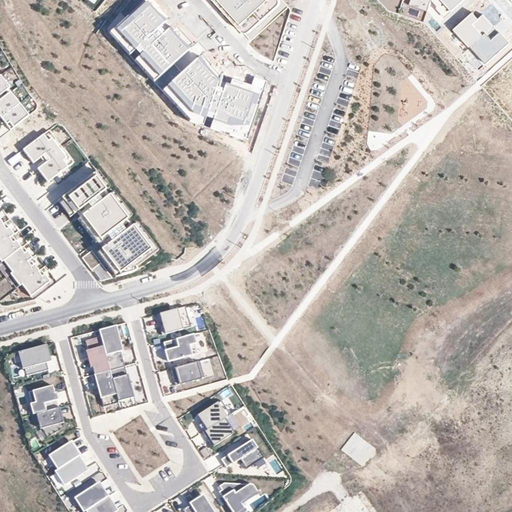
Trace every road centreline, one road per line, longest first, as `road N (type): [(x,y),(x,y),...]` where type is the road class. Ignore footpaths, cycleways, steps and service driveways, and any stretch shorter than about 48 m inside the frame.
road 1 (residential): [(57,319),(100,451),(128,494),(149,500),(191,473),(190,460),(157,403),(126,298)]
road 2 (residential): [(126,298),(194,276),(233,241),(289,88)]
road 3 (residential): [(0,163),(97,306)]
road 4 (residential): [(195,0),(289,88)]
